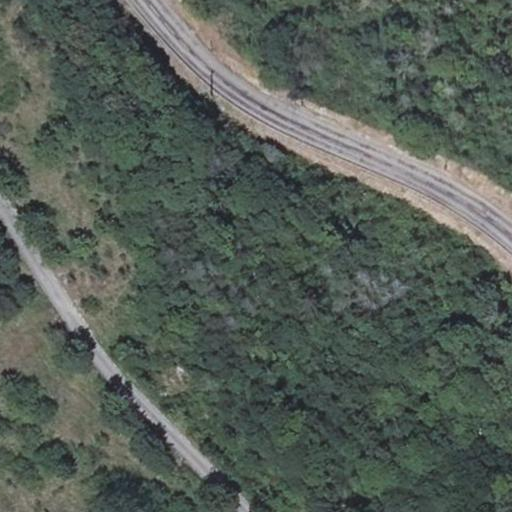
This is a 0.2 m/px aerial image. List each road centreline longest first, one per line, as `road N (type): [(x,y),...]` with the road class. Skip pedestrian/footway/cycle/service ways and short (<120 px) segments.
road 1 (secondary): [(511,239),(469,202),(238,93),(147,0)]
road 2 (unclassified): [(244,511),(60,306),(0,208)]
